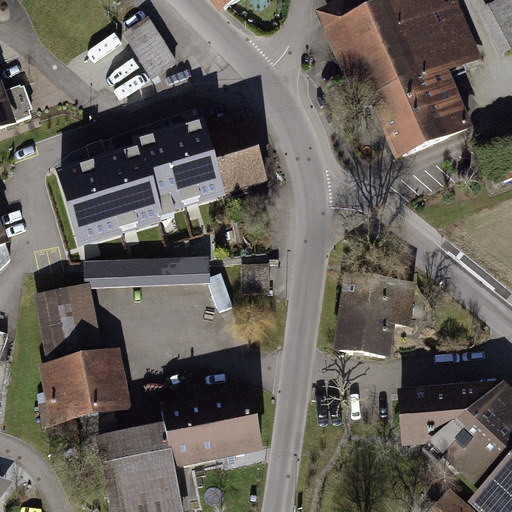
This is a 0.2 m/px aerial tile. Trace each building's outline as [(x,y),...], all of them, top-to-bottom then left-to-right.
[(198,0),(212,20),(243,0),(198,0)] [(361,0),(313,21),(334,70),(322,76),(332,98),(344,92),(353,113),(368,107),(394,167),(470,135),(449,87),(466,80),(463,75),(484,66),(458,6),(443,13),(437,0),(361,0)] [(511,1),(478,18),(501,63),(511,57),(511,1)] [(148,24),(123,40),(152,85),(177,69),(148,24)] [(0,142),(17,137),(16,131),(36,124),(25,94),(5,101),(0,86),(0,142)] [(251,118),(199,134),(222,206),(274,188),(251,118)] [(197,127),(145,143),(170,222),(222,206),(199,134),(197,127)] [(511,130),(476,145),(495,193),(511,186),(511,130)] [(78,253),(170,222),(145,143),(54,172),(78,253)] [(0,259),(9,256),(0,228),(0,259)] [(212,304),(225,304),(224,272),(213,273),(212,260),(90,265),(91,293),(211,288),(212,304)] [(272,271),(244,271),(243,300),(272,300),(272,271)] [(335,306),(328,362),(385,369),(389,335),(404,337),(410,295),(360,289),(358,309),(335,306)] [(38,374),(48,430),(130,416),(120,359),(103,362),(90,294),(35,304),(47,372),(38,374)] [(0,338),(0,370),(2,371),(11,343),(0,338)] [(92,447),(104,511),(178,511),(172,478),(265,459),(252,390),(217,397),(218,404),(153,416),(156,434),(92,447)] [(511,511),(511,402),(501,393),(393,401),(397,458),(425,456),(474,500),(465,510),(450,496),(434,511),(511,511)] [(0,501),(12,487),(0,482),(0,501)]
